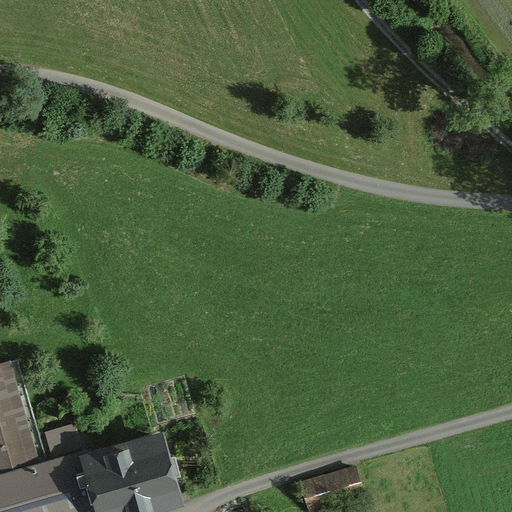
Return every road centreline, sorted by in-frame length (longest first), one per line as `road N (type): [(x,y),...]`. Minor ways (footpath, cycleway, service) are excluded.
road 1 (residential): [(0,72),(95,90),(370,188),(511,204)]
road 2 (track): [(511,415),(284,479),(204,511)]
road 3 (track): [(358,0),(511,147)]
